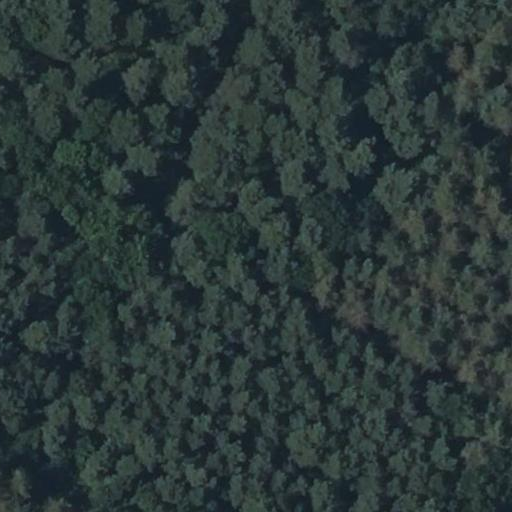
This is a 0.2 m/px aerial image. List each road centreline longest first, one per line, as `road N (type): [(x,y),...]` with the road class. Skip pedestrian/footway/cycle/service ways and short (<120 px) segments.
road 1 (track): [(259,0),(164,195),(511,427)]
road 2 (track): [(164,195),(0,111)]
